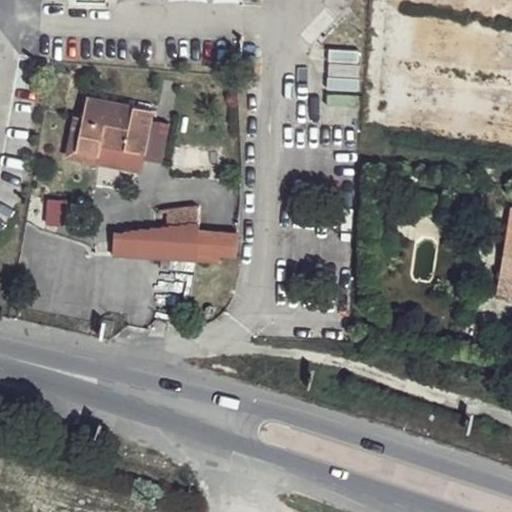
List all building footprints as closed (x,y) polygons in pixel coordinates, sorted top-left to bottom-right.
[(93,107),(83,137),(106,145),(110,137),(149,149),(162,106),(99,87),(93,107)] [(83,137),(93,107),(84,105),(73,145),(144,165),(149,149),(110,137),(106,145),(83,137)] [(511,203),(507,202),(495,267),(511,270),(511,203)] [(113,230),(113,250),(219,262),(221,254),(236,254),(238,230),(227,229),(219,230),(197,230),(197,222),(195,205),(166,209),(168,225),(113,230)] [(43,262),(32,261),(30,270),(42,271),(43,262)] [(491,288),(511,292),(511,270),(495,267),(491,288)]
